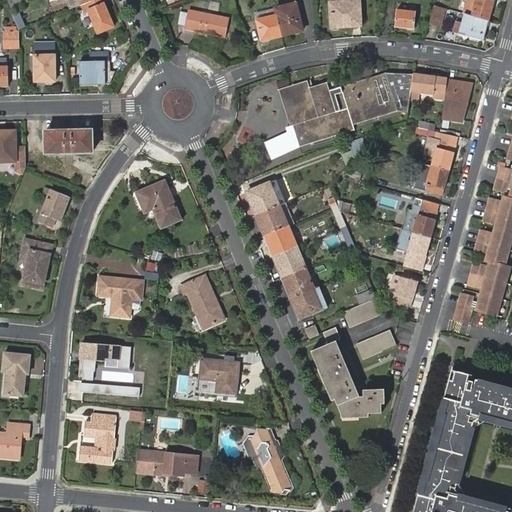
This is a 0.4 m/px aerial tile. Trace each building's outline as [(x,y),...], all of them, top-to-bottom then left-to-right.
[(6,0),(11,10),(29,2),(28,0),(6,0)] [(79,0),(63,0),(64,2),(66,2),(70,10),(82,5),(79,0)] [(100,5),(98,0),(92,0),(85,3),(98,33),(114,27),(104,3),(100,5)] [(488,11),(491,1),(488,0),(468,0),(465,13),(489,19),(492,12),(488,11)] [(330,2),(332,28),(361,26),(360,1),(330,2)] [(399,1),(397,27),(417,29),(420,3),(399,1)] [(297,4),(276,8),(277,16),(282,36),(304,31),(297,4)] [(435,4),(429,22),(442,26),(448,8),(435,4)] [(277,16),(276,8),(256,13),(258,21),(277,16)] [(188,11),(185,28),(225,35),(228,19),(188,11)] [(19,28),(26,27),(23,12),(15,14),(19,28)] [(483,42),(488,21),(464,15),(459,36),(483,42)] [(262,41),(282,36),(277,16),(258,21),(262,41)] [(4,49),(19,48),(19,33),(3,33),(4,49)] [(43,56),(43,44),(35,44),(36,82),(44,82),(45,84),(46,85),(47,87),(49,87),(50,87),(52,87),(54,86),(55,85),(56,81),(55,56),(43,56)] [(54,44),(43,44),(43,56),(55,56),(54,44)] [(94,84),(94,62),(80,63),(81,85),(94,84)] [(105,62),(94,62),(94,84),(106,84),(105,62)] [(0,67),(0,86),(9,86),(9,68),(8,67),(0,67)] [(281,90),(293,124),(301,147),(356,129),(354,124),(398,109),(408,111),(411,94),(413,75),(385,72),(338,88),(327,92),(324,84),(310,88),(307,81),(281,90)] [(447,80),(413,75),(411,94),(433,97),(433,100),(444,102),(447,80)] [(288,78),(278,81),(279,88),(290,85),(288,78)] [(447,80),(444,102),(444,105),(442,115),(462,121),(471,89),(467,82),(447,79),(447,80)] [(324,84),(327,92),(338,88),(335,80),(324,84)] [(291,125),(293,124),(281,90),(279,90),(291,125)] [(4,135),(0,135),(0,162),(4,163),(4,169),(16,169),(15,131),(4,131),(4,135)] [(45,132),(45,154),(92,153),(91,131),(45,132)] [(364,138),(350,141),(353,153),(367,150),(364,138)] [(432,167),(449,172),(457,146),(440,141),(432,167)] [(506,194),(507,189),(495,186),(499,171),(511,174),(511,172),(511,169),(499,166),(492,190),(506,194)] [(442,197),(449,172),(432,167),(425,192),(442,197)] [(362,173),(346,168),(337,177),(359,183),(362,173)] [(511,190),(511,188),(511,174),(499,171),(495,186),(511,190)] [(164,180),(135,193),(144,214),(153,210),(160,229),(181,220),(164,180)] [(282,206),(286,204),(275,181),(272,182),(282,206)] [(247,193),(257,216),(279,207),(282,206),(272,182),(247,193)] [(61,211),(64,204),(67,196),(50,190),(38,223),(52,228),(55,220),(61,222),(64,212),(61,211)] [(497,222),(497,221),(485,217),(489,202),(501,206),(502,201),(489,197),(482,221),(496,225),(497,222)] [(504,266),(511,236),(511,199),(509,199),(503,198),(502,201),(497,221),(497,222),(496,225),(494,233),(492,237),(488,253),(486,261),(490,262),(504,266)] [(497,221),(501,206),(489,202),(485,217),(497,221)] [(257,216),(266,237),(288,228),(279,207),(257,216)] [(346,228),(340,213),(337,207),(332,210),(340,230),(346,228)] [(414,233),(431,238),(438,212),(421,208),(414,233)] [(266,237),(275,257),(297,248),(288,228),(266,237)] [(354,248),(346,228),(340,230),(349,251),(354,248)] [(488,253),(476,249),(480,234),(492,237),(494,233),(479,229),(473,253),(487,257),(488,253)] [(423,265),(431,238),(414,233),(406,260),(423,265)] [(488,253),(492,237),(480,234),(476,249),(488,253)] [(54,245),(24,239),(19,260),(27,262),(23,281),(46,286),(54,245)] [(275,257),(284,278),(306,269),(297,248),(275,257)] [(147,278),(159,280),(161,263),(149,261),(147,278)] [(482,290),(483,285),(469,282),(473,267),(487,271),(488,267),(489,266),(473,262),(466,286),(482,290)] [(500,300),(509,267),(504,266),(490,262),(489,266),(488,267),(487,271),(483,285),(482,290),(481,295),(500,300)] [(483,285),(487,271),(473,267),(469,282),(483,285)] [(284,278),(292,299),(314,290),(306,269),(284,278)] [(206,272),(182,283),(185,290),(188,289),(203,325),(225,316),(216,297),(215,297),(212,293),(214,292),(206,272)] [(134,280),(100,277),(99,295),(114,297),(112,315),(130,317),(131,309),(134,280)] [(399,297),(397,305),(411,309),(418,283),(401,278),(396,296),(399,297)] [(142,299),(144,281),(134,280),(131,309),(138,309),(140,308),(141,299),(142,299)] [(326,308),(318,288),(314,290),(292,299),(301,318),(311,313),(312,316),(323,311),(323,309),(326,308)] [(356,297),(359,304),(373,298),(370,291),(356,297)] [(496,315),(500,300),(481,295),(479,302),(476,310),(496,315)] [(476,310),(479,302),(471,300),(460,297),(458,305),(471,309),(476,310)] [(349,330),(383,316),(376,299),(342,314),(349,330)] [(469,318),(471,309),(458,305),(456,314),(469,318)] [(467,323),(469,318),(456,314),(454,320),(467,323)] [(305,331),(309,340),(318,336),(314,327),(305,331)] [(311,353),(332,402),(336,400),(342,415),(341,420),(369,419),(369,414),(382,414),(382,406),(385,405),(385,391),(362,392),(362,398),(358,398),(335,343),(340,341),(335,329),(322,334),(327,346),(311,353)] [(356,346),(362,362),(397,347),(390,331),(356,346)] [(130,368),(132,346),(82,342),(79,376),(83,376),(83,379),(94,380),(95,370),(96,370),(97,359),(106,360),(106,357),(119,358),(119,367),(130,368)] [(5,375),(3,397),(22,399),(24,376),(27,376),(29,358),(3,356),(1,374),(5,375)] [(201,356),(200,376),(217,377),(216,389),(236,390),(238,359),(201,356)] [(454,489),(472,423),(479,419),(511,427),(511,389),(505,388),(504,391),(486,386),(487,383),(475,380),(473,387),(471,387),(472,384),(466,382),(468,376),(451,372),(439,417),(442,418),(426,477),(423,476),(413,511),(511,511),(503,510),(504,507),(457,495),(454,489)] [(98,393),(98,384),(81,383),(81,392),(98,393)] [(108,394),(108,385),(98,384),(98,393),(108,394)] [(140,396),(140,386),(108,385),(108,394),(140,396)] [(130,421),(146,422),(147,411),(131,409),(130,421)] [(81,448),(80,460),(114,464),(118,417),(92,415),(91,424),(86,423),(85,436),(96,437),(100,437),(98,449),(94,449),(81,448)] [(426,477),(442,418),(439,417),(423,476),(426,477)] [(0,437),(0,456),(21,459),(24,426),(10,424),(9,433),(8,438),(0,437)] [(281,490),(283,494),(288,495),(292,490),(280,461),(283,458),(281,453),(283,451),(280,444),(277,444),(272,431),(261,431),(254,440),(251,439),(248,443),(253,456),(256,457),(260,467),(266,468),(275,489),(281,490)] [(199,474),(200,457),(158,453),(156,473),(186,476),(186,473),(199,474)] [(198,493),(210,493),(211,480),(199,479),(198,493)]
